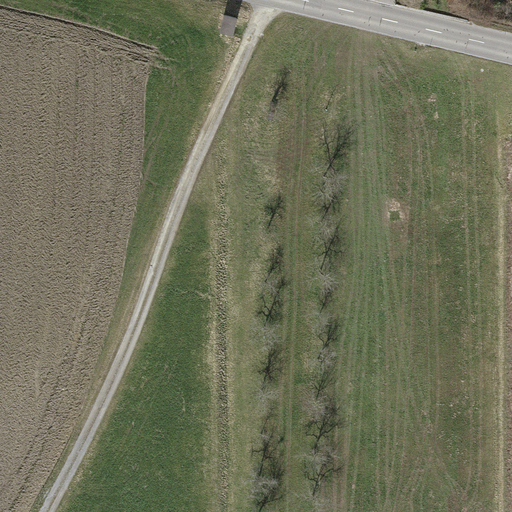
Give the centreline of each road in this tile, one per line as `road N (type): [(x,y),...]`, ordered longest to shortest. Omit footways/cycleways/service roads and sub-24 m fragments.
road 1 (track): [(48,511),(123,364),(180,199),(272,0)]
road 2 (tertiary): [(511,54),(367,19)]
